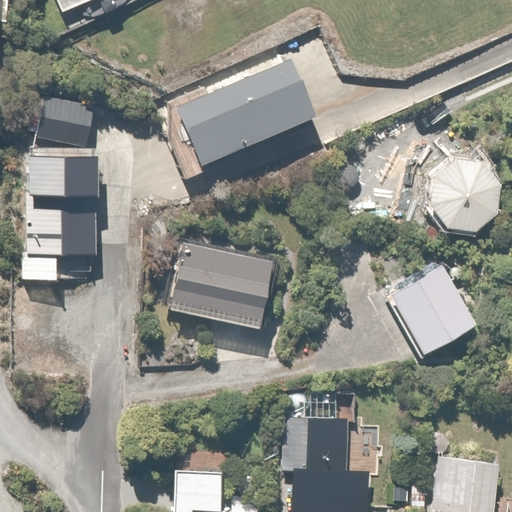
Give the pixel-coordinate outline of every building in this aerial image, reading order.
[(11,0),(0,0),(0,50),(2,50),(4,27),(9,27),(11,0)] [(204,89),(171,104),(182,129),(173,133),(193,177),(320,120),(293,59),(208,97),(204,89)] [(95,106),(47,94),(38,131),(86,143),(95,106)] [(99,156),(37,153),(33,253),(95,255),(99,156)] [(428,188),(427,191),(427,190),(427,192),(427,195),(427,198),(427,201),(428,204),(429,207),(430,210),(432,213),(434,216),(436,218),(438,220),(440,223),(443,224),(446,226),(449,227),(452,229),(455,230),(458,230),(461,230),(464,231),(467,230),(471,230),(474,229),(477,228),(480,227),(483,225),(485,223),(488,221),(490,219),(492,217),(494,214),(496,211),(497,208),(498,205),(499,202),(500,199),(500,196),(500,193),(500,190),(499,187),(499,183),(498,180),(496,178),(495,175),(493,172),(491,170),(489,167),(486,165),(484,163),(481,162),(478,160),(475,159),(472,158),(469,158),(466,157),(463,157),(460,158),(456,158),(453,159),(450,160),(447,161),(445,163),(442,164),(440,166),(437,169),(435,171),(433,174),(432,176),(430,179),(429,182),(428,185),(428,188)] [(282,260),(189,240),(176,301),(270,321),(282,260)] [(437,258),(379,294),(422,362),(480,326),(437,258)] [(331,400),(294,398),(293,416),(283,416),(280,482),(325,485),(326,474),(345,475),(348,417),(330,416),(331,400)] [(211,448),(169,448),(167,511),(252,511),(253,497),(227,496),(227,468),(211,468),(211,448)] [(495,511),(500,458),(439,452),(433,511),(495,511)]
